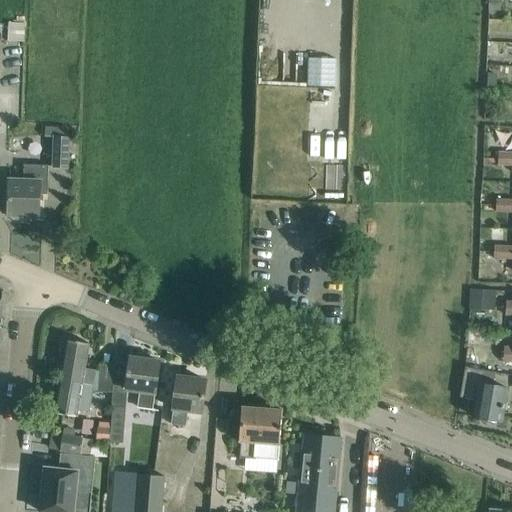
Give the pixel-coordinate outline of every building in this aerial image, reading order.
[(502,10),(501,0),(489,0),(489,10),(502,10)] [(488,73),(487,86),(495,87),(496,73),(488,73)] [(69,129),(45,128),(45,137),(54,137),(53,167),(68,167),(69,129)] [(499,153),(498,165),(506,165),(507,153),(499,153)] [(9,179),(8,216),(11,216),(13,219),(21,220),(23,217),(40,217),(41,194),(47,195),(48,165),(24,164),(23,180),(9,179)] [(497,199),(496,211),(506,212),(507,200),(497,199)] [(494,252),(494,258),(504,258),(505,246),(495,246),(494,252)] [(469,308),(469,310),(481,311),(482,291),(470,290),(469,308)] [(66,340),(61,373),(85,377),(94,378),(96,370),(86,369),(87,364),(90,344),(66,340)] [(504,348),(503,361),(511,361),(511,348),(510,348),(504,348)] [(131,357),(128,377),(126,389),(140,391),(138,407),(152,409),(154,393),(159,361),(131,357)] [(507,388),(493,386),(495,372),(465,367),(460,397),(478,400),(475,417),(501,422),(507,388)] [(61,373),(54,412),(78,416),(79,409),(89,411),(93,385),(94,378),(85,377),(61,373)] [(178,376),(175,396),(173,408),(171,424),(185,426),(188,410),(201,412),(203,400),(206,380),(178,376)] [(99,381),(98,386),(99,386),(99,391),(110,392),(111,382),(99,381)] [(126,385),(114,384),(112,403),(110,443),(122,444),(126,389),(126,385)] [(242,407),(241,427),(240,441),(243,441),(241,457),(245,457),(244,471),(276,473),(278,460),(279,460),(282,410),(242,407)] [(79,454),(82,437),(63,434),(60,451),(79,454)] [(305,434),(303,454),(296,511),(334,511),(339,458),(341,438),(305,434)] [(39,495),(38,508),(40,508),(40,511),(47,511),(73,511),(76,490),(92,492),(95,456),(61,453),(61,454),(62,454),(61,469),(45,467),(42,495),(39,495)] [(106,498),(105,511),(161,511),(164,476),(109,472),(106,498)]
